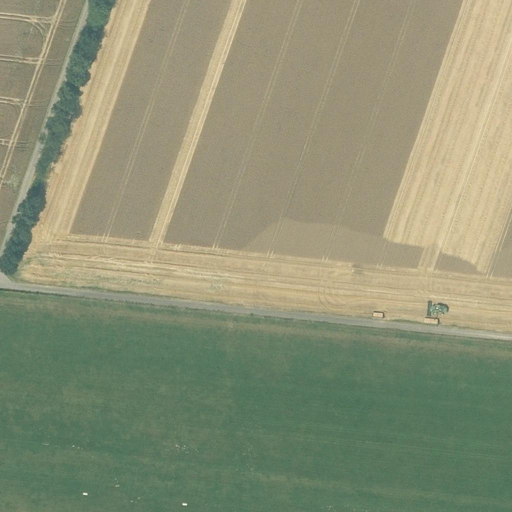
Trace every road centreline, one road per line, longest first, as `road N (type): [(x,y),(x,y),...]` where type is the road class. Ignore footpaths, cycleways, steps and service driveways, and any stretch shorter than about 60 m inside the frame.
road 1 (track): [(511,338),(0,285)]
road 2 (track): [(92,0),(0,270)]
